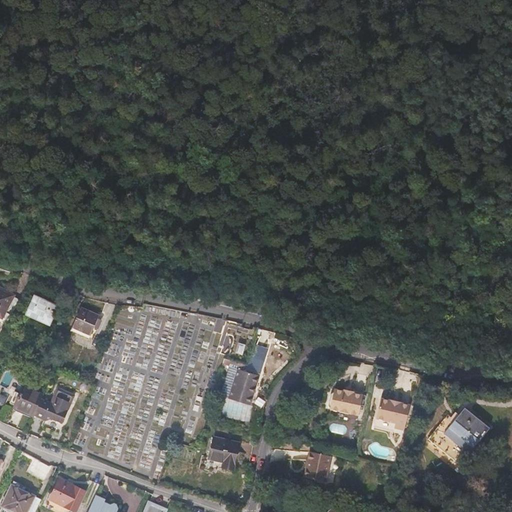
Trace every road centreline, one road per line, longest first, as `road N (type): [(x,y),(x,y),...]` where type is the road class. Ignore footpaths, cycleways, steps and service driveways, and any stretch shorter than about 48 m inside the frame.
road 1 (residential): [(0,259),(93,288),(268,321),(320,335),(329,346)]
road 2 (residential): [(221,511),(0,426)]
road 3 (secondary): [(329,346),(300,364),(273,404),(252,511)]
road 4 (secondary): [(511,371),(329,346)]
